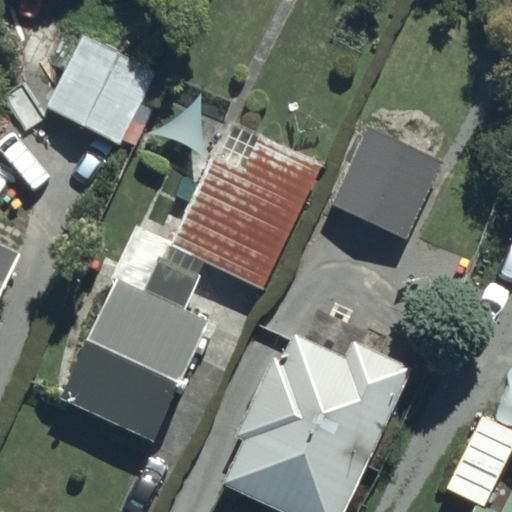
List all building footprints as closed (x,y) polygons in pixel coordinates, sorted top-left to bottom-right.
[(151,74),(79,41),(45,112),(117,146),(151,74)] [(442,170),(363,134),(328,210),(407,246),(442,170)] [(318,172),(257,142),(241,174),(215,162),(170,253),(258,296),(318,172)] [(0,294),(17,258),(0,250),(0,294)] [(112,280),(57,406),(159,450),(211,331),(182,318),(199,279),(163,263),(148,296),(112,280)] [(346,511),(411,379),(349,349),(339,369),(290,345),(278,369),(272,366),(233,447),(240,450),(221,490),(265,511),(346,511)]
